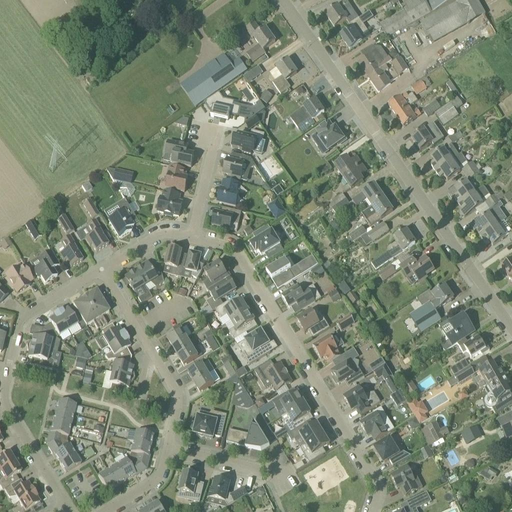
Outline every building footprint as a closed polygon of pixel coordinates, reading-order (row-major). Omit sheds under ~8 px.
[(411,0),(400,6),(404,12),(411,26),(456,0),(411,0)] [(350,25),(359,19),(346,1),(326,15),(335,29),(347,21),(350,25)] [(468,25),(457,5),(422,25),(432,44),(468,25)] [(411,26),(404,12),(380,26),(387,39),(411,26)] [(359,19),(350,25),(352,29),(341,37),(350,51),(362,42),(371,36),(359,19)] [(266,30),(261,33),(255,24),(246,30),(253,39),(254,39),(259,46),(247,55),(253,63),(265,54),(263,52),(276,43),(266,30)] [(386,67),(391,63),(392,63),(389,58),(383,62),(376,52),(359,63),(369,78),(386,67)] [(196,108),(247,72),(239,60),(231,66),(224,56),(181,87),(196,108)] [(391,63),(392,65),(399,76),(408,71),(401,60),(399,58),(392,63),(391,63)] [(270,74),(276,82),(273,84),(281,96),(291,89),(286,82),(297,74),(288,61),(277,69),(270,74)] [(386,67),(369,78),(379,93),(391,85),(383,74),(389,70),(386,67)] [(253,81),(249,74),(244,78),(248,84),(253,81)] [(427,79),(422,82),(412,88),(416,96),(427,89),(432,86),(427,79)] [(447,85),(454,96),(458,93),(451,82),(447,85)] [(290,94),(294,100),(307,90),(303,84),(290,94)] [(264,91),(260,100),(268,104),(273,95),(264,91)] [(235,103),(223,100),(219,93),(204,103),(209,110),(212,111),(211,118),(228,122),(230,116),(238,118),(241,108),(234,107),(235,103)] [(389,106),(396,117),(409,109),(418,102),(412,94),(408,97),(406,94),(389,106)] [(457,99),(435,114),(444,127),(459,117),(455,112),(463,106),(457,99)] [(315,100),(303,108),(304,109),(290,118),(299,130),(312,121),(313,122),(325,113),(315,100)] [(436,102),(433,105),(423,112),(428,118),(437,111),(441,109),(436,102)] [(257,117),(251,109),(247,108),(244,119),(251,121),(255,118),(257,117)] [(409,109),(396,117),(404,128),(416,120),(421,116),(418,111),(412,114),(409,109)] [(255,118),(248,124),(252,130),(259,124),(255,118)] [(175,125),(187,129),(189,121),(183,120),(175,125)] [(340,135),(338,133),(337,134),(335,131),(336,130),(335,129),(334,130),(329,124),(317,132),(318,133),(311,139),(319,150),(324,146),(328,152),(338,145),(339,146),(346,141),(341,134),(340,135)] [(412,139),(420,152),(433,143),(428,136),(436,130),(432,124),(424,130),(412,139)] [(233,147),(232,148),(244,151),(243,153),(251,156),(252,154),(254,154),(257,142),(263,143),(265,136),(252,132),(250,139),(239,136),(238,140),(235,139),(235,140),(233,140),(231,147),(233,147)] [(435,173),(459,156),(453,148),(450,150),(448,146),(451,144),(452,146),(463,138),(460,132),(443,144),(447,149),(445,151),(444,149),(431,158),(435,163),(431,166),(435,173)] [(188,147),(183,146),(169,143),(166,154),(174,156),(172,164),(192,169),(194,156),(187,154),(188,147)] [(251,162),(249,159),(232,154),(230,161),(229,161),(228,164),(226,164),(224,175),(232,177),(232,179),(241,181),(245,165),(251,162)] [(448,182),(460,173),(457,168),(466,162),(461,155),(460,157),(459,156),(435,173),(440,180),(444,177),(448,182)] [(335,166),(343,178),(361,166),(357,159),(350,163),(347,158),(335,166)] [(476,169),(473,163),(469,166),(462,171),(466,176),(476,169)] [(329,164),(317,171),(321,177),(332,170),(329,164)] [(361,166),(343,178),(348,186),(342,190),(345,194),(352,190),(363,182),(360,177),(366,173),(361,166)] [(186,178),(187,171),(170,167),(168,175),(170,175),(166,189),(185,194),(188,179),(186,178)] [(480,174),(479,172),(476,169),(466,176),(470,181),(480,174)] [(239,193),(241,186),(224,182),(222,190),(221,190),(218,204),(236,208),(239,193)] [(453,198),(458,205),(475,194),(467,182),(448,195),(451,200),(453,198)] [(88,183),(82,187),(86,194),(93,190),(88,183)] [(372,207),(384,199),(375,185),(363,194),(353,201),(357,207),(367,200),(372,207)] [(277,197),(283,192),(279,186),(272,191),(277,197)] [(483,205),(480,201),(487,196),(482,189),(475,194),(458,205),(463,212),(461,214),(464,219),(483,205)] [(179,218),(182,204),(179,203),(180,196),(164,193),(163,199),(161,199),(158,213),(165,215),(165,216),(172,218),(172,216),(179,218)] [(495,196),(491,199),(485,203),(489,208),(499,201),(505,197),(502,193),(496,197),(495,196)] [(332,210),(346,200),(343,195),(329,204),(332,210)] [(393,212),(384,199),(372,207),(361,214),(370,228),(381,221),(393,212)] [(350,206),(346,200),(332,210),(336,215),(350,206)] [(83,205),(84,207),(92,221),(99,216),(90,201),(83,205)] [(279,201),(268,208),(276,221),(287,215),(279,201)] [(113,211),(116,216),(108,221),(120,239),(131,232),(130,229),(134,227),(132,224),(137,221),(126,203),(113,211)] [(481,238),(498,226),(506,220),(500,210),(503,208),(500,204),(488,212),(490,215),(477,224),(470,228),(473,233),(476,231),(481,238)] [(239,226),(242,213),(223,209),(221,215),(216,213),(212,227),(221,229),(220,230),(228,232),(228,230),(230,231),(232,224),(239,226)] [(58,221),(59,224),(67,236),(74,232),(64,217),(58,221)] [(33,222),(26,227),(35,243),(43,238),(33,222)] [(92,236),(85,240),(90,248),(92,246),(96,254),(108,246),(100,232),(101,231),(95,222),(86,227),(92,236)] [(384,224),(368,236),(362,240),(367,247),(373,243),(389,232),(384,224)] [(498,226),(481,238),(486,245),(490,243),(493,247),(506,238),(498,226)] [(354,244),(367,235),(362,228),(349,237),(354,244)] [(380,258),(371,264),(377,272),(404,253),(416,245),(406,231),(394,240),(400,247),(389,254),(389,253),(380,258)] [(281,242),(281,240),(281,238),(279,235),(277,234),(276,234),(274,235),(272,232),(265,236),(264,235),(256,240),(257,241),(250,246),(251,247),(250,248),(254,254),(255,253),(256,255),(259,253),(262,257),(265,255),(269,261),(284,252),(281,246),(279,243),(281,242)] [(66,252),(59,256),(64,263),(66,262),(71,269),(83,262),(74,247),(75,246),(70,237),(61,243),(66,252)] [(8,239),(0,244),(0,249),(2,248),(4,252),(12,246),(8,239)] [(182,279),(185,267),(179,266),(182,252),(181,252),(180,250),(177,249),(175,251),(170,250),(166,267),(164,275),(182,279)] [(53,270),(59,267),(59,266),(51,252),(38,260),(42,266),(33,271),(38,279),(41,278),(45,285),(57,277),(53,270)] [(193,274),(192,278),(198,281),(207,264),(201,260),(201,257),(197,256),(198,254),(192,253),(192,255),(190,254),(186,272),(193,274)] [(412,259),(400,267),(409,281),(415,277),(420,283),(427,278),(426,277),(434,271),(425,258),(416,264),(412,259)] [(306,264),(310,271),(318,266),(314,259),(306,264)] [(511,259),(501,267),(509,278),(511,275),(511,259)] [(278,278),(284,287),(295,280),(290,271),(291,270),(285,260),(266,271),(273,282),(278,278)] [(149,265),(137,272),(146,287),(151,284),(156,289),(165,284),(159,263),(151,268),(149,265)] [(223,272),(224,271),(219,264),(213,268),(211,266),(208,271),(205,273),(208,278),(205,285),(210,293),(225,284),(222,278),(225,276),(223,272)] [(11,291),(14,289),(17,295),(29,287),(28,284),(33,281),(25,267),(19,270),(18,269),(6,276),(9,282),(7,284),(11,291)] [(320,267),(312,272),(316,279),(325,274),(320,267)] [(378,276),(383,284),(396,275),(391,267),(378,276)] [(153,299),(146,287),(137,272),(126,279),(135,293),(141,290),(144,296),(139,299),(142,305),(153,299)] [(213,312),(216,311),(224,306),(221,301),(236,291),(234,287),(235,286),(232,281),(231,282),(230,281),(225,284),(210,293),(213,300),(207,303),(213,312)] [(339,287),(343,294),(349,290),(344,283),(343,284),(339,287)] [(0,303),(8,295),(0,286),(0,303)] [(296,288),(295,286),(288,291),(289,293),(282,297),(290,309),(297,305),(301,312),(315,303),(307,290),(301,294),(298,288),(296,288)] [(422,297),(428,306),(403,322),(414,339),(442,321),(436,312),(454,299),(445,287),(432,295),(430,292),(422,297)] [(333,303),(341,299),(335,289),(328,294),(333,303)] [(87,300),(86,301),(102,328),(107,325),(102,317),(109,313),(96,292),(88,297),(87,300)] [(102,328),(86,301),(84,302),(81,301),(73,306),(75,309),(83,322),(86,327),(93,323),(98,331),(102,328)] [(231,322),(249,311),(242,302),(231,308),(228,303),(224,306),(216,311),(222,320),(227,316),(231,322)] [(62,310),(57,313),(68,331),(80,324),(83,322),(75,309),(70,313),(68,309),(62,312),(62,311),(62,310)] [(330,329),(317,309),(297,321),(305,334),(308,332),(313,340),(330,329)] [(255,322),(249,311),(231,322),(235,329),(229,332),(235,341),(247,334),(244,329),(255,322)] [(51,324),(43,329),(56,339),(68,331),(57,313),(53,317),(53,316),(54,318),(49,321),(51,324)] [(351,315),(337,324),(342,333),(356,324),(351,315)] [(447,322),(440,327),(453,348),(458,345),(465,339),(462,334),(472,328),(464,315),(449,324),(447,322)] [(203,322),(198,325),(201,331),(206,328),(203,322)] [(108,348),(127,337),(124,332),(123,333),(122,334),(119,329),(115,331),(112,325),(101,332),(105,337),(102,339),(108,348)] [(55,343),(56,339),(43,329),(40,338),(33,337),(32,343),(31,342),(30,342),(27,347),(49,352),(52,342),(55,343)] [(173,348),(187,339),(181,329),(167,338),(173,348)] [(238,347),(242,354),(250,366),(271,353),(266,347),(269,345),(266,339),(267,338),(264,333),(262,333),(261,332),(246,342),(238,347)] [(130,342),(127,337),(108,348),(111,353),(105,357),(108,362),(115,360),(132,358),(127,350),(130,348),(127,342),(129,342),(130,342)] [(333,363),(341,358),(338,350),(330,337),(313,348),(321,360),(324,358),(329,365),(333,363)] [(465,339),(458,345),(463,354),(467,352),(471,359),(481,353),(482,355),(490,351),(488,348),(485,349),(479,338),(468,345),(465,339)] [(173,348),(178,357),(193,349),(187,339),(173,348)] [(219,350),(212,340),(207,343),(210,348),(213,353),(219,350)] [(78,347),(76,353),(85,348),(82,344),(78,347)] [(48,358),(49,352),(27,347),(28,353),(28,352),(30,352),(28,358),(32,359),(31,366),(52,371),(54,362),(48,358)] [(193,349),(178,357),(184,367),(199,358),(193,349)] [(346,362),(358,355),(354,350),(343,357),(346,362)] [(115,360),(112,374),(135,380),(133,374),(132,374),(133,368),(129,367),(132,358),(115,360)] [(382,360),(374,364),(377,369),(385,366),(382,360)] [(358,368),(359,363),(354,361),(348,365),(332,374),(334,378),(332,379),(336,386),(338,385),(339,386),(350,379),(354,385),(365,379),(358,368)] [(450,371),(454,378),(469,369),(465,362),(450,371)] [(236,374),(229,364),(224,367),(231,379),(236,376),(236,374)] [(483,380),(487,387),(506,377),(502,369),(497,371),(494,364),(478,373),(483,380)] [(194,384),(208,375),(202,365),(188,374),(194,384)] [(265,374),(277,393),(292,384),(281,365),(265,374)] [(393,378),(385,366),(373,373),(378,381),(382,379),(385,383),(393,378)] [(469,369),(454,378),(459,385),(475,376),(470,368),(469,369)] [(240,381),(248,376),(244,369),(236,374),(236,376),(238,379),(240,381)] [(131,384),(135,380),(112,374),(109,385),(112,386),(110,392),(123,395),(124,388),(128,389),(129,383),(131,384)] [(208,375),(194,384),(200,394),(214,385),(208,375)] [(237,385),(238,379),(236,376),(231,379),(226,382),(237,385)] [(499,402),(498,400),(509,394),(505,386),(510,384),(506,377),(487,387),(483,390),(487,397),(486,398),(484,401),(484,404),(485,406),(487,409),(490,410),(491,410),(493,410),(495,409),(497,407),(498,406),(498,404),(499,402)] [(414,394),(408,385),(403,388),(409,398),(414,394)] [(381,404),(375,394),(363,395),(359,389),(344,398),(350,409),(352,408),(353,411),(356,409),(361,416),(381,404)] [(398,407),(405,402),(398,392),(391,397),(398,407)] [(246,393),(239,398),(246,410),(254,405),(246,393)] [(287,415),(305,404),(298,394),(287,401),(284,395),(272,403),(278,413),(284,410),(287,415)] [(416,399),(407,404),(420,425),(428,420),(425,415),(429,413),(423,402),(419,404),(416,399)] [(56,412),(73,417),(76,406),(59,402),(56,412)] [(291,434),(300,428),(305,425),(302,420),(311,414),(305,404),(287,415),(290,420),(285,423),(291,434)] [(56,412),(53,423),(71,427),(73,417),(56,412)] [(198,419),(194,435),(196,436),(197,437),(202,438),(204,437),(213,440),(214,437),(221,439),(227,417),(212,413),(208,421),(198,419)] [(376,415),(360,425),(368,438),(371,435),(376,442),(394,431),(386,419),(381,422),(376,415)] [(511,415),(498,422),(507,441),(511,438),(511,415)] [(254,419),(252,427),(250,436),(230,431),(227,443),(246,448),(246,451),(261,451),(270,446),(254,419)] [(412,430),(419,426),(415,419),(408,423),(412,430)] [(71,427),(53,423),(51,433),(68,438),(71,427)] [(437,423),(421,431),(429,447),(445,439),(437,423)] [(300,428),(291,434),(288,436),(292,443),(301,437),(306,446),(324,435),(317,425),(304,433),(300,428)] [(462,436),(466,444),(480,437),(477,429),(462,436)] [(153,437),(136,432),(133,443),(151,447),(153,437)] [(49,433),(46,445),(67,442),(68,438),(51,433),(49,433)] [(304,454),(310,464),(324,456),(321,451),(330,445),(324,435),(306,446),(309,451),(304,454)] [(390,441),(375,449),(381,459),(382,458),(385,463),(389,461),(393,467),(411,456),(395,448),(394,448),(390,441)] [(69,446),(67,442),(46,445),(53,457),(54,456),(69,446)] [(148,458),(151,447),(133,443),(131,454),(148,458)] [(54,456),(60,465),(75,456),(69,446),(54,456)] [(4,457),(1,451),(0,451),(0,472),(18,462),(16,458),(13,460),(9,454),(4,457)] [(150,458),(148,458),(131,454),(130,458),(126,460),(135,476),(136,477),(147,470),(150,458)] [(81,465),(75,456),(60,465),(66,474),(81,465)] [(126,481),(135,476),(126,460),(117,466),(126,481)] [(18,462),(0,472),(0,473),(3,478),(0,481),(0,486),(3,492),(5,491),(11,487),(19,482),(16,476),(21,473),(17,467),(20,465),(18,462)] [(296,472),(302,469),(299,464),(293,467),(296,472)] [(117,466),(107,472),(117,487),(126,481),(117,466)] [(397,485),(400,490),(402,489),(406,497),(423,489),(415,473),(411,475),(407,467),(399,471),(400,473),(391,477),(396,486),(397,485)] [(117,487),(107,472),(98,477),(107,493),(117,487)] [(199,504),(204,485),(197,484),(198,476),(195,475),(195,474),(188,472),(188,473),(184,473),(182,479),(181,478),(179,486),(180,486),(179,492),(187,494),(186,501),(199,504)] [(216,480),(213,490),(211,489),(209,499),(226,503),(229,507),(247,496),(243,489),(232,496),(227,494),(230,484),(216,480)] [(11,487),(5,491),(9,499),(16,497),(19,503),(35,494),(32,489),(28,484),(14,493),(11,487)] [(37,498),(35,494),(19,503),(23,508),(19,511),(32,511),(31,509),(40,504),(36,499),(37,498)] [(427,494),(411,501),(415,510),(431,503),(427,494)]
